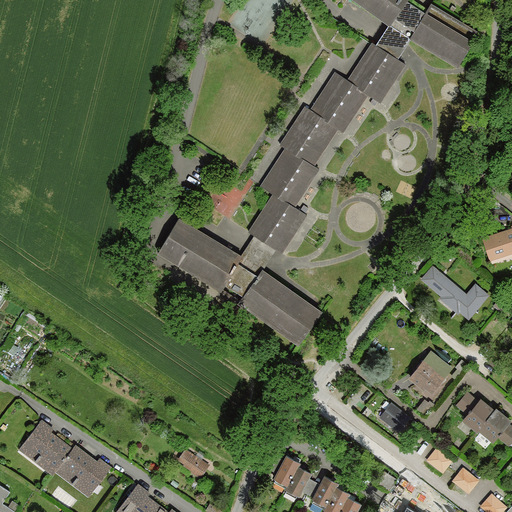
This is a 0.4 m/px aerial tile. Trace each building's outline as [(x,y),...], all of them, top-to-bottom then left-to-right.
[(298,343),(320,312),(261,271),(268,260),(275,249),(281,253),(306,215),(294,207),(319,169),(314,166),(338,130),(343,133),(368,95),(380,103),(405,63),(397,58),(403,50),(411,37),(458,67),(479,34),(431,2),(425,11),(409,1),(409,0),(354,0),(390,23),(388,26),(377,43),(376,46),(371,42),(347,79),(335,71),(310,110),(304,106),(278,145),(283,149),(259,186),(273,195),(249,232),(254,235),(241,257),(180,219),(159,252),(221,290),(226,283),(244,295),(240,302),(298,343)] [(511,229),(484,239),(491,260),(511,252),(511,229)] [(433,265),(421,279),(442,296),(440,298),(459,314),(460,312),(469,320),(490,295),(476,283),(467,294),(433,265)] [(502,295),(494,305),(501,312),(510,302),(502,295)] [(451,369),(430,353),(410,379),(414,382),(431,395),(451,369)] [(469,413),(464,420),(493,443),(499,436),(511,446),(511,445),(511,426),(509,424),(511,421),(497,410),(496,412),(481,400),(480,402),(468,393),(459,405),(469,413)] [(425,400),(418,409),(426,415),(433,407),(425,400)] [(410,418),(392,404),(381,418),(400,432),(410,418)] [(43,420),(20,450),(53,476),(56,472),(89,498),(111,470),(78,444),(75,449),(53,431),(54,429),(43,420)] [(210,465),(186,448),(177,461),(202,478),(210,465)] [(453,460),(437,448),(428,460),(444,472),(453,460)] [(277,473),(275,479),(288,486),(286,490),(300,497),(303,491),(309,478),(312,473),(300,466),(301,463),(287,455),(284,460),(277,473)] [(271,470),(277,473),(284,460),(278,457),(271,470)] [(479,481),(464,469),(454,481),(469,493),(479,481)] [(380,480),(378,483),(389,491),(397,479),(386,471),(380,480)] [(340,483),(325,476),(321,484),(314,497),(313,499),(327,506),(325,510),(329,511),(358,511),(363,503),(348,496),(350,493),(338,487),(340,483)] [(321,484),(309,478),(303,491),(314,497),(321,484)] [(10,491),(0,484),(0,511),(15,511),(16,511),(3,503),(10,491)] [(154,494),(138,484),(116,511),(176,511),(173,509),(171,511),(151,497),(154,494)] [(502,511),(507,507),(493,494),(482,506),(488,511),(502,511)]
